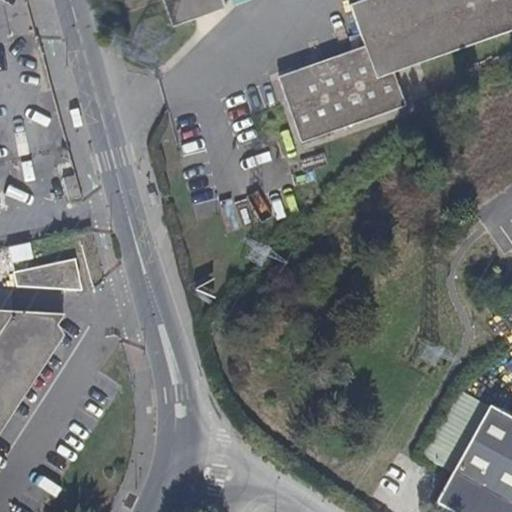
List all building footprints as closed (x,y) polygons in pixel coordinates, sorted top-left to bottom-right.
[(222,0),(166,0),(174,19),(223,2),(222,0)] [(511,33),(511,0),(374,0),(353,8),(369,50),(282,81),(303,143),(405,107),(394,75),(511,33)] [(85,230),(81,214),(71,217),(74,232),(85,230)] [(82,294),(75,264),(18,274),(12,275),(14,282),(15,291),(82,294)] [(0,410),(11,395),(63,320),(0,314),(0,410)] [(511,511),(511,418),(486,405),(433,503),(450,511),(511,511)]
